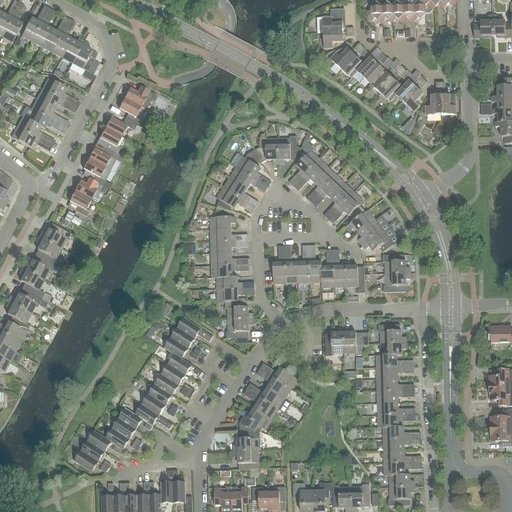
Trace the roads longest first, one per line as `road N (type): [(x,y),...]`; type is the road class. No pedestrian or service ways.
road 1 (residential): [(28,184),(54,175),(113,63),(93,20),(55,0)]
road 2 (residential): [(199,511),(202,439),(260,347),(283,326)]
road 3 (residential): [(423,306),(434,511)]
road 4 (residential): [(425,194),(467,157),(467,74),(474,63)]
road 5 (tertiary): [(343,126),(215,46)]
road 6 (residential): [(283,326),(320,310),(423,306)]
